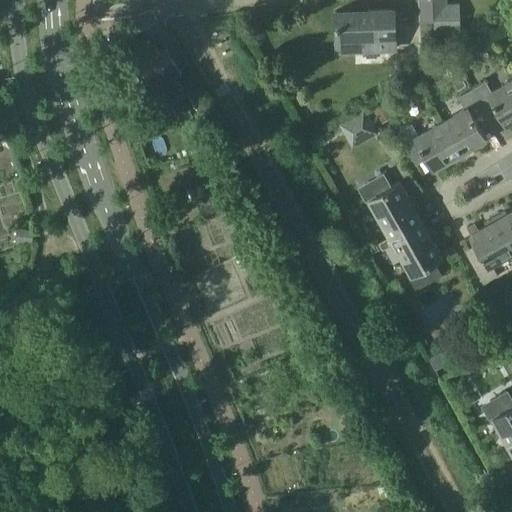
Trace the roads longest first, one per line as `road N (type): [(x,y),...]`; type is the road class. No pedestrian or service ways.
road 1 (secondary): [(231,511),(79,133),(56,59),(51,0)]
road 2 (secondary): [(17,0),(21,72),(42,140),(191,511)]
road 3 (track): [(54,264),(0,87)]
road 4 (residential): [(511,187),(464,212),(445,204),(446,183),(511,143)]
